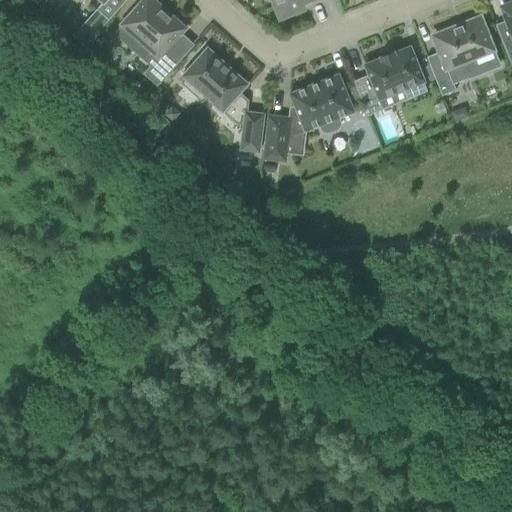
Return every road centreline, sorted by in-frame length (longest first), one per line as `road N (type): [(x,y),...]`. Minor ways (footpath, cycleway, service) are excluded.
road 1 (track): [(0,28),(296,278),(511,498)]
road 2 (residential): [(430,0),(273,54),(205,0)]
